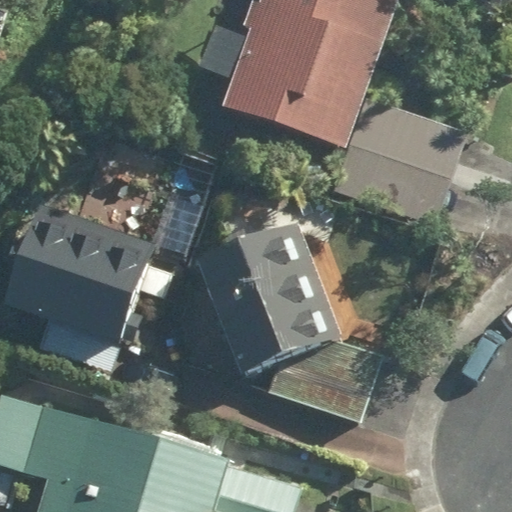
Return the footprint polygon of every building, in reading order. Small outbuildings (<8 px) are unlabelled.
[(0,0),(0,38),(13,0),(0,0)] [(401,0),(267,0),(232,110),(348,148),(333,194),(440,229),(472,131),(370,97),(401,0)] [(161,248),(43,205),(6,305),(54,323),(46,346),(115,371),(161,248)] [(295,223),(198,266),(250,382),(366,423),(392,351),(344,333),(295,223)] [(300,511),(308,488),(6,394),(0,413),(0,465),(50,482),(40,511),(300,511)]
